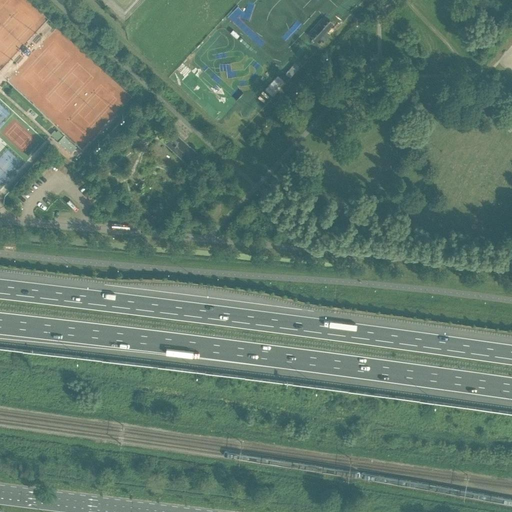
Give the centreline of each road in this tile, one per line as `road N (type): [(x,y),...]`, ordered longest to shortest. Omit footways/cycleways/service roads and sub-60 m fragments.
road 1 (motorway): [(511,352),(0,286)]
road 2 (motorway): [(0,323),(511,388)]
road 3 (primary): [(163,511),(0,491)]
